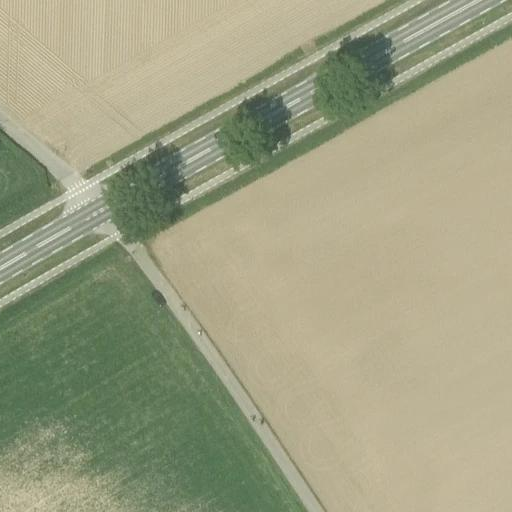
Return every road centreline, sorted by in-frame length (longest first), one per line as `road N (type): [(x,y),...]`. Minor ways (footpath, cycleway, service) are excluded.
road 1 (secondary): [(104,209),(473,0)]
road 2 (unclassified): [(316,511),(104,209)]
road 3 (secondary): [(0,269),(104,209)]
